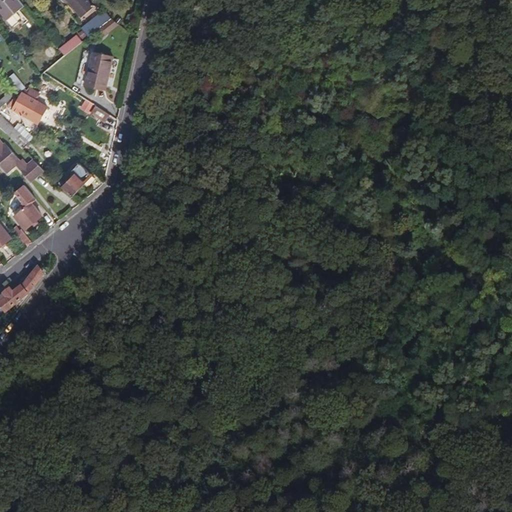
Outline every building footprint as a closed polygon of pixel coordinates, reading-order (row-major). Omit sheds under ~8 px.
[(23,4),(20,0),(0,0),(0,9),(7,19),(6,20),(13,28),(20,23),(19,21),(25,16),(20,9),(25,5),(26,5),(24,3),(23,4)] [(89,0),(68,0),(81,14),(89,7),(91,10),(95,7),(89,0)] [(83,17),(91,10),(89,7),(81,14),(83,17)] [(89,37),(113,18),(110,15),(95,27),(89,20),(81,26),(89,37)] [(66,56),(83,42),(78,36),(61,49),(66,56)] [(115,57),(96,53),(89,85),(108,90),(115,57)] [(15,90),(19,94),(26,88),(15,74),(8,80),(15,90)] [(25,93),(21,99),(17,97),(9,106),(39,123),(49,107),(37,100),(41,94),(32,88),(31,88),(30,91),(28,94),(25,93)] [(0,101),(0,103),(3,107),(19,94),(15,90),(0,101)] [(86,101),(81,109),(89,115),(94,107),(86,101)] [(107,121),(111,115),(97,106),(92,112),(107,121)] [(24,133),(31,140),(35,135),(28,129),(24,133)] [(0,138),(0,163),(8,173),(17,165),(32,182),(45,171),(34,161),(28,165),(23,159),(22,161),(14,152),(13,153),(6,144),(5,144),(0,138)] [(63,188),(72,197),(92,174),(80,163),(70,173),(74,176),(63,188)] [(26,208),(16,216),(27,230),(43,216),(32,203),(37,199),(26,185),(17,193),(24,201),(23,205),(26,208)] [(0,224),(0,248),(12,238),(1,224),(0,224)] [(21,238),(28,247),(32,243),(25,234),(21,238)] [(37,268),(45,276),(48,271),(41,266),(37,268)] [(18,291),(24,299),(28,296),(45,276),(37,268),(22,281),(25,285),(20,289),(18,291)] [(0,298),(0,301),(8,312),(24,299),(18,291),(15,293),(11,289),(0,298)] [(0,301),(0,309),(5,315),(8,312),(0,301)]
